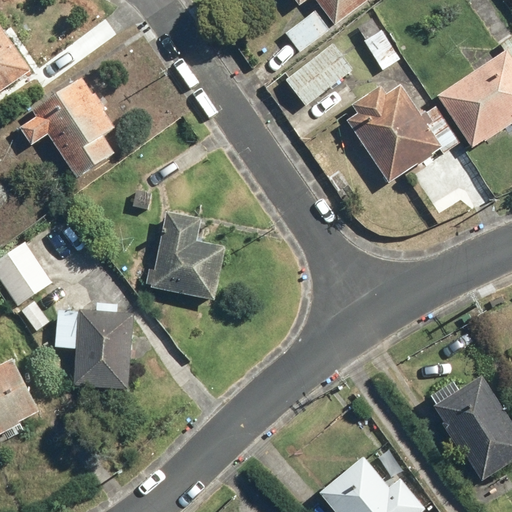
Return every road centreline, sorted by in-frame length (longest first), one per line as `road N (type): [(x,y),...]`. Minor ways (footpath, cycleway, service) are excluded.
road 1 (residential): [(160,0),(377,310)]
road 2 (residential): [(139,511),(377,310)]
road 3 (residential): [(377,310),(511,249)]
